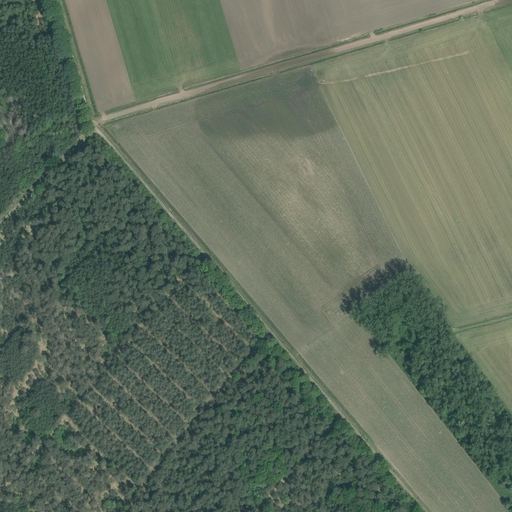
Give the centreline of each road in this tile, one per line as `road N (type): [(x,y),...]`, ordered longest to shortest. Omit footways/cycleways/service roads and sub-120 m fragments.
road 1 (track): [(95,128),(425,511)]
road 2 (track): [(100,119),(507,0)]
road 3 (track): [(0,222),(95,128)]
road 4 (track): [(56,0),(93,124)]
